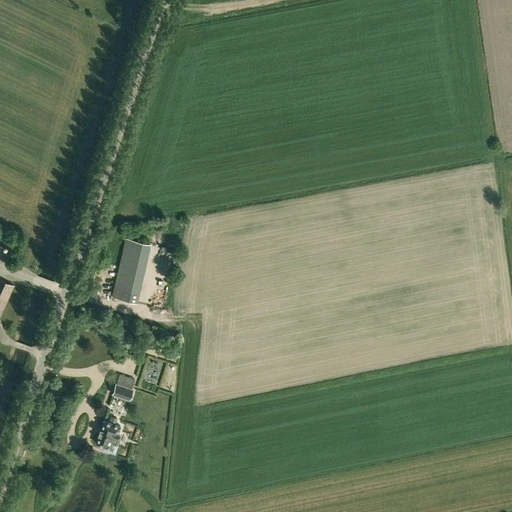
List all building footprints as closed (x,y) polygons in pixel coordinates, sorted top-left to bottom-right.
[(112,296),(137,302),(151,241),(126,235),(112,296)] [(0,314),(14,285),(1,279),(0,280),(0,314)] [(146,345),(141,343),(137,353),(143,355),(146,345)] [(128,398),(131,388),(115,383),(112,393),(128,398)] [(116,441),(119,432),(117,431),(119,424),(114,422),(116,417),(110,415),(108,420),(103,419),(95,442),(102,445),(111,448),(114,440),(116,441)]
